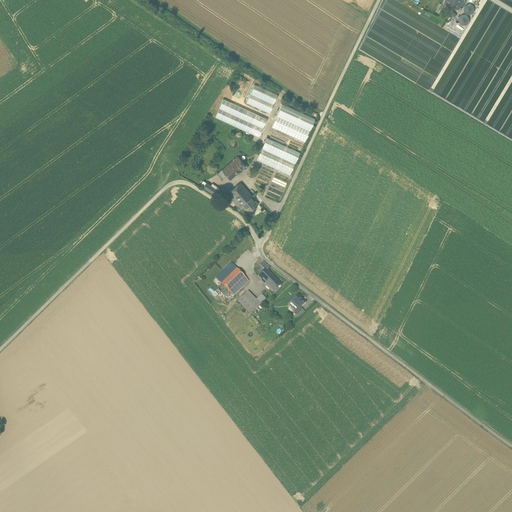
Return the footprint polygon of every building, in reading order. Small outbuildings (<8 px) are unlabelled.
[(462,0),(445,0),(445,2),(458,8),(462,0)] [(470,3),(464,11),(470,15),(475,7),(470,3)] [(460,25),(468,23),(466,14),(458,16),(460,25)] [(253,84),(246,103),(270,112),(277,94),(253,84)] [(315,119),(282,104),(277,116),(310,131),(315,119)] [(248,111),(240,107),(234,121),(242,125),(248,111)] [(268,119),(250,111),(246,119),(264,127),(268,119)] [(310,131),(277,116),(272,127),(304,142),(310,131)] [(263,129),(246,121),(242,128),(260,136),(263,129)] [(300,153),(267,138),(257,159),(290,175),(300,153)] [(237,156),(222,170),(226,174),(230,180),(246,166),(237,156)] [(219,191),(206,182),(204,186),(203,188),(215,196),(219,191)] [(240,183),(227,195),(229,197),(237,205),(237,206),(238,205),(250,194),(240,183)] [(250,194),(238,205),(240,208),(243,206),(248,213),(258,204),(250,194)] [(237,205),(229,197),(227,200),(234,208),(237,205)] [(270,267),(263,261),(260,265),(265,270),(266,269),(267,270),(270,267)] [(249,281),(230,262),(216,278),(234,297),(249,281)] [(265,270),(258,277),(267,286),(273,292),(281,285),(267,270),(266,269),(265,270)] [(248,291),(238,301),(251,314),(261,304),(256,300),(248,291)] [(266,299),(261,295),(256,300),(261,304),(266,299)] [(298,296),(291,302),(298,309),(298,310),(300,308),(305,303),(298,296)] [(298,310),(298,309),(293,313),(297,316),(303,310),(300,308),(298,310)] [(305,312),(303,310),(297,316),(298,318),(305,312)]
